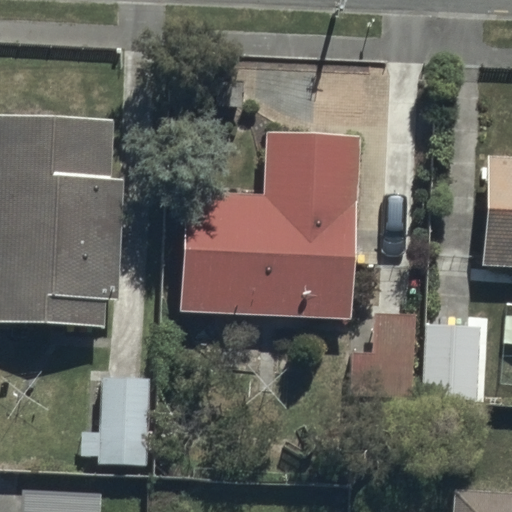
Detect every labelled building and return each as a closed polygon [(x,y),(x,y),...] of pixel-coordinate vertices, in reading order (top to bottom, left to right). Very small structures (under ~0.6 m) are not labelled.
[(103,120),(0,114),(0,317),(92,323),(103,120)] [(352,314),(355,134),(269,133),(268,187),(176,185),(174,311),(352,314)] [(511,158),(485,158),(484,254),(511,254),(511,158)] [(410,393),(412,309),(370,307),(369,338),(348,338),(347,392),(410,393)] [(474,398),(475,324),(418,324),(417,397),(474,398)] [(146,373),(98,372),(96,428),(79,428),(78,451),(94,452),(93,458),(143,460),(146,373)] [(511,511),(511,486),(450,483),(448,511),(511,511)] [(95,511),(96,487),(13,485),(12,511),(95,511)]
